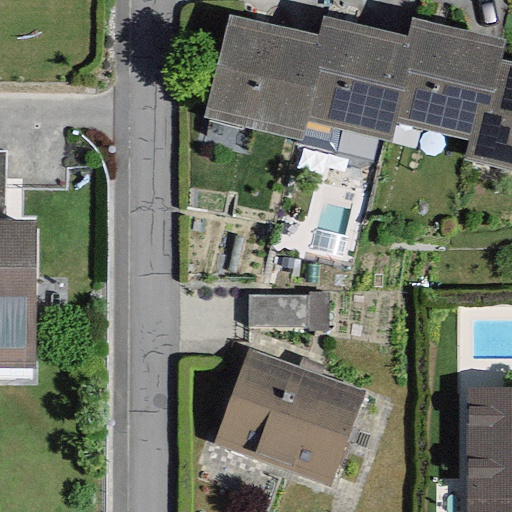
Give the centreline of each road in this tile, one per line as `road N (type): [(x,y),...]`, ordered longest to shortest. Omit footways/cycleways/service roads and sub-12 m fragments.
road 1 (residential): [(145,511),(148,0)]
road 2 (unknown): [(147,111),(0,108)]
